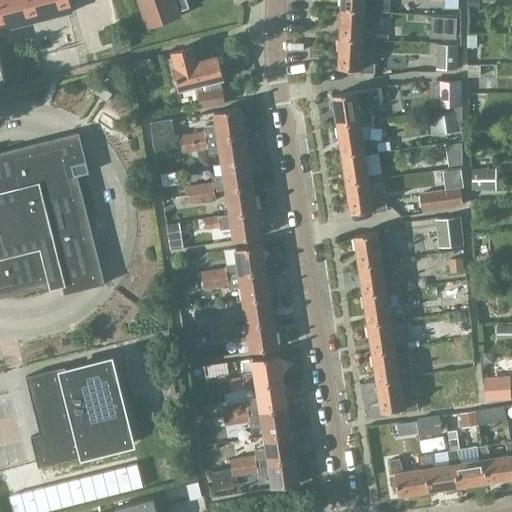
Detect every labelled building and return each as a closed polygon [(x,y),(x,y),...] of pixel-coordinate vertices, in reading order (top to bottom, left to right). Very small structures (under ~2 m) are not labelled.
[(0,0),(0,67),(0,65),(0,29),(71,11),(68,0),(0,0)] [(138,0),(147,26),(180,15),(179,11),(189,7),(186,0),(138,0)] [(377,4),(376,0),(341,0),(341,7),(363,8),(363,13),(376,14),(377,4)] [(443,0),(444,8),(458,8),(458,0),(443,0)] [(362,30),(363,13),(363,8),(341,7),(339,37),(362,38),(362,42),(375,43),(375,34),(362,30)] [(361,60),(362,42),(362,38),(339,37),(338,67),(359,68),(359,73),(360,73),(360,72),(373,72),(374,63),(361,60)] [(198,91),(200,105),(224,102),(222,87),(221,87),(219,79),(223,77),(217,54),(199,59),(195,45),(171,52),(174,66),(179,89),(210,81),(212,89),(198,91)] [(456,73),(456,72),(457,48),(437,47),(436,72),(456,73)] [(438,80),(438,95),(438,107),(461,106),(461,80),(438,80)] [(359,120),(360,124),(373,122),(368,88),(332,94),(333,98),(329,100),(330,106),(334,107),(337,124),(359,120)] [(218,138),(245,133),(241,107),(214,111),(216,124),(204,126),(205,131),(192,133),(195,150),(207,148),(206,139),(218,138)] [(363,142),(360,124),(359,120),(337,124),(342,153),(364,149),(364,154),(378,152),(376,143),(363,142)] [(0,297),(61,282),(64,294),(105,283),(77,175),(89,172),(79,132),(0,151),(0,297)] [(182,152),(195,150),(192,133),(179,135),(182,152)] [(222,163),(249,159),(245,133),(218,138),(206,139),(207,148),(208,148),(208,153),(220,151),(222,163)] [(367,171),(364,154),(364,149),(342,153),(346,182),(368,179),(369,183),(382,181),(381,172),(367,171)] [(214,190),(226,188),(253,184),(249,159),(222,163),(224,175),(212,177),(213,182),(200,184),(203,201),(215,199),(214,190)] [(471,190),(495,190),(496,169),(471,168),(471,190)] [(372,200),(369,183),(368,179),(346,182),(351,212),(372,209),(373,213),(374,213),(373,212),(387,210),(385,201),(372,200)] [(190,203),(203,201),(200,184),(187,186),(190,203)] [(230,214),(257,210),(253,184),(226,188),(230,214)] [(423,211),(463,205),(460,187),(420,192),(423,211)] [(164,200),(164,211),(184,210),(183,199),(164,200)] [(234,240),(261,236),(257,210),(230,214),(218,216),(204,218),(206,229),(220,226),(220,229),(232,227),(234,240)] [(464,244),(461,216),(435,219),(438,247),(464,244)] [(395,263),(394,261),(393,254),(380,253),(376,231),(354,235),(359,264),(381,261),(382,265),(395,263)] [(266,270),(262,244),(235,248),(238,263),(226,265),(226,268),(227,276),(239,274),(266,270)] [(432,270),(454,269),(454,254),(431,256),(432,270)] [(384,283),(382,265),(381,261),(359,264),(363,294),(385,290),(386,294),(399,292),(398,284),(384,283)] [(243,300),(270,296),(266,270),(239,274),(227,276),(226,268),(214,270),(216,286),(228,284),(229,288),(241,287),(243,300)] [(203,288),(216,286),(214,270),(201,272),(203,288)] [(389,312),(386,294),(385,290),(363,294),(368,323),(390,319),(391,324),(404,322),(402,313),(389,312)] [(247,325),(274,321),(270,296),(243,300),(246,316),(247,324),(247,325)] [(247,324),(235,326),(234,318),(222,320),(224,337),(231,336),(232,342),(249,340),(251,351),(278,347),(274,321),(247,325),(247,324)] [(393,341),(391,324),(390,319),(368,323),(372,352),(394,349),(395,353),(408,351),(407,342),(393,341)] [(211,339),(224,337),(222,320),(209,322),(211,339)] [(398,370),(395,353),(394,349),(372,352),(376,381),(399,378),(400,382),(413,380),(411,371),(398,370)] [(253,359),(254,371),(243,373),(243,377),(229,379),(231,389),(244,387),(257,385),(283,381),(279,355),(253,359)] [(65,366),(25,376),(39,429),(40,433),(30,436),(38,467),(133,443),(111,358),(66,370),(65,366)] [(402,399),(400,382),(399,378),(376,381),(381,411),(402,408),(403,413),(404,413),(404,411),(417,409),(416,400),(402,399)] [(509,398),(509,386),(509,380),(484,381),(485,399),(509,398)] [(248,412),(287,407),(283,381),(257,385),(258,397),(247,398),(248,404),(247,404),(248,412)] [(455,405),(465,404),(464,383),(454,383),(455,405)] [(237,422),(250,420),(248,412),(247,404),(235,406),(237,422)] [(224,424),(237,422),(235,406),(222,408),(224,424)] [(264,436),(291,432),(287,407),(248,412),(250,420),(251,426),(262,424),(264,436)] [(295,458),(291,432),(264,436),(266,448),(255,450),(255,455),(256,463),(268,461),(295,458)] [(511,458),(511,454),(507,455),(490,457),(485,444),(476,446),(478,459),(483,459),(486,481),(511,476),(511,458)] [(461,462),(457,451),(456,449),(447,450),(449,464),(453,463),(457,485),(486,481),(483,459),(478,459),(461,462)] [(453,463),(449,464),(432,466),(427,453),(418,455),(420,468),(424,468),(428,490),(457,485),(453,463)] [(270,475),(272,487),(299,483),(295,458),(268,461),(256,463),(255,455),(242,457),(245,473),(258,471),(259,477),(270,475)] [(232,475),(245,473),(242,457),(230,459),(232,475)] [(424,468),(420,468),(403,471),(398,458),(388,459),(391,473),(388,473),(389,474),(395,473),(398,494),(428,490),(424,468)] [(0,511),(32,511),(96,496),(90,473),(0,495),(0,511)] [(116,511),(157,511),(153,497),(115,506),(116,511)]
